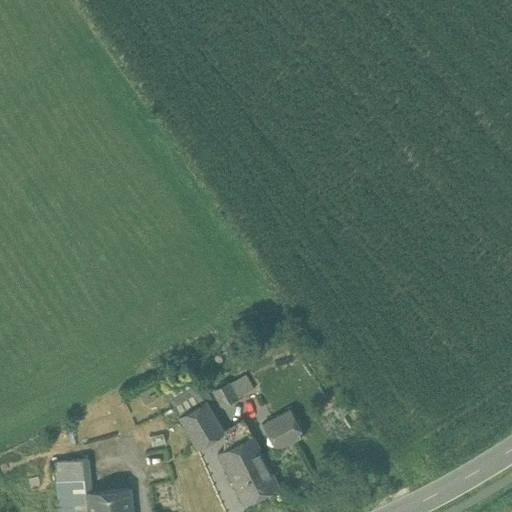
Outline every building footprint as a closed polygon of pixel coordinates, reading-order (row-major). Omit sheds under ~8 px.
[(221,406),(255,390),(247,372),(213,388),(221,406)] [(196,387),(171,402),(179,416),(205,400),(196,387)] [(205,400),(179,416),(197,447),(223,432),(205,400)] [(289,409),(270,419),(284,445),(303,435),(289,409)] [(270,419),(262,424),(275,450),(284,445),(270,419)] [(252,434),(217,453),(222,461),(257,443),(252,434)] [(257,443),(222,461),(244,504),(279,486),(257,443)] [(87,458),(54,461),(59,511),(86,511),(84,491),(91,491),(87,458)] [(91,491),(84,491),(86,511),(131,511),(129,487),(91,491)]
